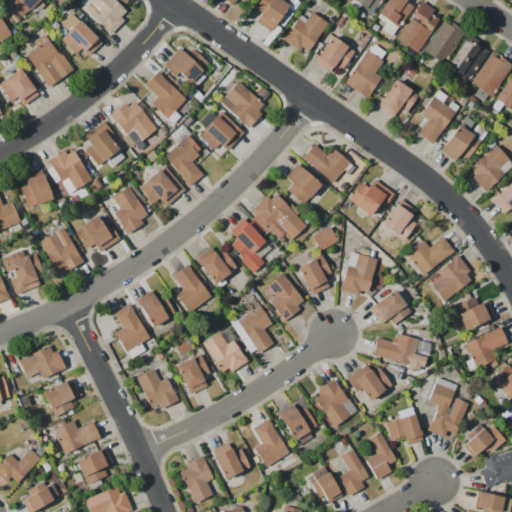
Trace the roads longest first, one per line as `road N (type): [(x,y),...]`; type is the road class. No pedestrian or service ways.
road 1 (residential): [(170,0),(444,194),(511,278)]
road 2 (residential): [(314,100),(198,222),(103,291),(0,336)]
road 3 (residential): [(178,5),(84,101),(0,156)]
road 4 (residential): [(146,454),(261,392),(336,335)]
road 5 (residential): [(67,311),(169,511)]
